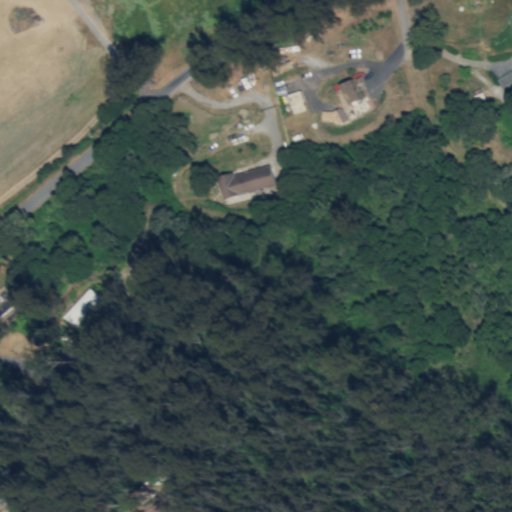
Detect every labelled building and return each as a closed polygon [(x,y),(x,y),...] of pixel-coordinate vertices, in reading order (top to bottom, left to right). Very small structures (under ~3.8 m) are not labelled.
[(511,70),(498,79),(506,94),(511,90),(511,70)] [(335,84),(339,96),(344,94),(348,105),(361,100),(353,78),(335,84)] [(305,110),(300,91),(287,94),(293,113),(305,110)] [(321,121),(343,122),(343,111),(321,110),(321,121)] [(222,199),(275,185),(270,165),(216,179),(222,199)] [(110,305),(91,288),(65,317),(76,327),(90,311),(98,318),(110,305)] [(0,316),(16,299),(11,294),(0,305),(0,316)] [(146,507),(148,511),(181,511),(169,492),(146,507)]
